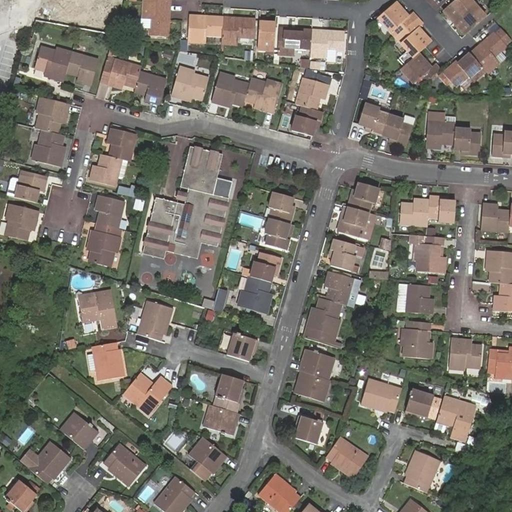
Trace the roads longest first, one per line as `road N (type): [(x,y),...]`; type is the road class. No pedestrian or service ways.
road 1 (residential): [(65,216),(89,110),(165,130),(201,125),(338,157)]
road 2 (residential): [(276,380),(338,157)]
road 3 (residential): [(469,175),(457,325),(511,330)]
road 4 (residential): [(124,342),(190,352),(276,380)]
road 5 (residential): [(338,157),(362,10)]
road 6 (residential): [(338,157),(469,175)]
road 7 (residential): [(260,438),(364,509)]
